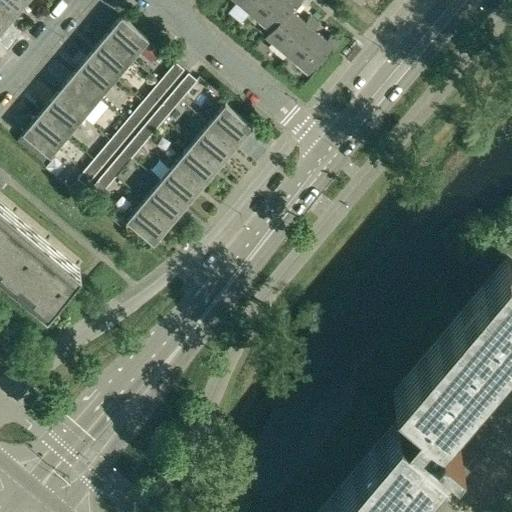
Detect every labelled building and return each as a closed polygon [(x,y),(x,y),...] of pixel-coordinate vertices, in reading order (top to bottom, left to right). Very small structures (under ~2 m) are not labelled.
[(24,0),(0,0),(0,12),(8,20),(25,1),(24,0)] [(259,0),(233,0),(237,3),(239,1),(251,10),(259,0)] [(261,19),(272,28),(273,28),(289,9),(293,5),(296,7),(301,0),(259,0),(251,10),(248,13),(259,21),(261,19)] [(273,28),(272,28),(265,37),(275,46),(277,43),(289,53),(311,27),(313,29),(318,23),(309,16),(304,22),(289,9),(273,28)] [(0,29),(8,20),(0,12),(0,29)] [(120,15),(104,34),(130,57),(147,37),(120,15)] [(326,40),(313,29),(311,27),(289,53),(287,55),(297,64),(299,61),(310,71),(331,47),(333,50),(340,42),(331,34),(326,40)] [(104,34),(87,54),(114,76),(130,57),(104,34)] [(114,76),(87,54),(71,73),(98,96),(114,76)] [(174,61),(158,80),(166,87),(183,68),(174,61)] [(171,91),(179,98),(195,79),(187,72),(171,91)] [(82,115),(98,96),(71,73),(55,92),(82,115)] [(142,100),(150,107),(166,87),(158,80),(142,100)] [(163,117),(179,98),(171,91),(155,111),(163,117)] [(38,112),(65,135),(82,115),(55,92),(38,112)] [(142,100),(125,119),(134,126),(150,107),(142,100)] [(224,102),(208,122),(234,144),(251,125),(224,102)] [(163,117),(155,111),(138,130),(147,137),(163,117)] [(65,135),(38,112),(22,131),(49,154),(65,135)] [(125,119),(109,138),(118,145),(134,126),(125,119)] [(234,144),(208,122),(191,141),(218,164),(234,144)] [(130,156),(147,137),(138,130),(122,150),(130,156)] [(109,138),(93,158),(101,165),(118,145),(109,138)] [(191,141),(175,161),(202,183),(218,164),(191,141)] [(114,176),(130,156),(122,150),(106,169),(114,176)] [(85,184),(101,165),(93,158),(77,177),(85,184)] [(202,183),(175,161),(158,180),(185,203),(202,183)] [(90,188),(98,195),(114,176),(106,169),(90,188)] [(158,180),(142,199),(169,222),(185,203),(158,180)] [(153,241),(169,222),(142,199),(126,219),(153,241)] [(0,270),(45,309),(79,268),(0,201),(0,270)] [(399,419),(320,511),(385,511),(414,479),(433,456),(437,460),(452,473),(462,461),(452,453),(458,446),(461,448),(472,435),(455,421),(449,415),(444,411),(455,398),(511,331),(511,261),(508,258),(394,392),(416,411),(405,424),(399,419)]
